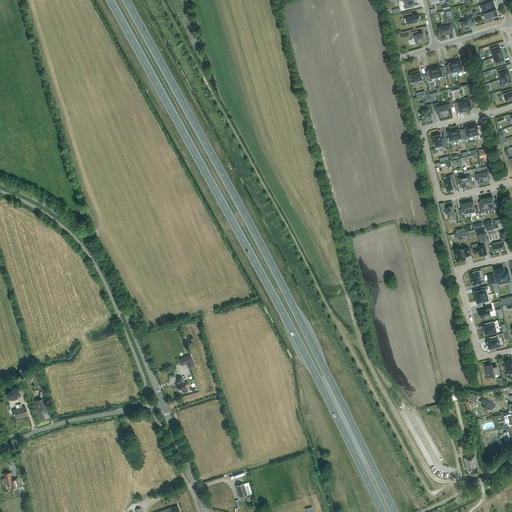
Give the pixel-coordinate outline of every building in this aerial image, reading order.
[(403,0),(403,1),(404,2),(405,2),(405,5),(405,9),(414,7),(413,6),(412,7),(411,4),(416,3),(415,0),(403,0)] [(487,3),(481,5),(484,14),(490,12),(489,8),(495,6),(493,1),(487,3)] [(490,12),(484,14),(487,23),(494,20),(493,20),(492,17),(498,15),(496,10),(490,12)] [(453,32),(452,28),(455,27),(451,11),(445,12),(448,25),(440,28),(441,34),(445,33),(446,34),(449,34),(449,33),(453,32)] [(416,21),(420,20),(419,15),(415,16),(415,15),(413,16),(412,12),(404,14),(405,18),(404,18),(405,24),(408,23),(408,24),(417,22),(416,21)] [(464,21),(460,22),(461,27),(463,26),(464,29),(471,27),(470,24),(473,23),(473,24),(474,24),(472,16),(467,17),(464,21)] [(415,37),(417,43),(421,42),(421,43),(425,42),(423,33),(419,34),(418,31),(411,32),(413,38),(415,37)] [(501,50),(501,48),(498,49),(497,47),(499,46),(490,49),(493,57),(504,54),(502,49),(501,50)] [(502,61),(504,60),(504,58),(505,58),(504,54),(493,57),(494,57),(496,62),(495,63),(496,66),(504,63),(503,63),(502,61)] [(459,60),(454,61),(457,72),(466,70),(464,61),(464,63),(461,63),(461,61),(459,61),(459,60)] [(448,74),(457,72),(454,61),(450,62),(450,63),(449,63),(450,66),(446,67),(446,65),(448,74)] [(439,66),(434,67),(437,77),(442,76),(442,77),(446,76),(444,67),(443,67),(444,69),(441,69),(440,67),(439,67),(439,66)] [(428,81),(432,80),(431,78),(437,77),(434,67),(430,68),(430,69),(429,70),(429,72),(427,73),(426,71),(428,81)] [(500,79),(511,76),(509,71),(508,72),(508,70),(505,71),(505,68),(506,68),(497,71),(500,79)] [(421,75),(421,73),(416,74),(410,75),(412,82),(421,80),(422,81),(426,80),(425,74),(421,75)] [(511,79),(511,78),(511,76),(500,79),(502,84),(501,85),(502,88),(511,85),(510,85),(509,82),(511,82),(511,80),(511,79)] [(506,101),(511,98),(511,91),(511,92),(510,89),(501,92),(503,95),(504,95),(506,101)] [(475,107),(473,98),(469,99),(469,100),(464,102),(466,111),(471,110),(470,109),(472,109),(471,106),(474,106),(475,107)] [(447,104),(443,105),(446,115),(448,115),(452,115),(450,107),(453,106),(452,99),(446,100),(447,104)] [(438,110),(439,117),(444,117),(443,116),(446,115),(443,105),(439,106),(438,102),(433,104),(435,110),(438,110)] [(462,113),(466,111),(464,102),(459,103),(458,102),(455,103),(457,111),(457,110),(460,109),(460,112),(462,111),(462,113)] [(424,117),(425,120),(427,119),(427,120),(432,119),(430,111),(433,111),(431,104),(426,105),(426,108),(422,109),(423,113),(422,113),(423,118),(424,117)] [(471,125),(474,136),(482,134),(480,125),(481,127),(478,128),(477,125),(476,125),(475,124),(471,125)] [(463,129),(465,138),(474,136),(471,125),(467,126),(467,127),(466,128),(466,130),(463,131),(463,129)] [(454,129),(456,140),(465,138),(463,129),(463,131),(460,132),(460,129),(458,129),(458,128),(454,129)] [(450,141),(456,139),(456,140),(454,129),(449,130),(449,131),(448,132),(450,141)] [(443,148),(447,147),(445,140),(442,141),(440,134),(435,135),(436,136),(434,136),(434,140),(435,143),(436,147),(443,145),(443,148)] [(475,168),(472,169),(473,171),(474,177),(477,177),(478,183),(484,181),(482,171),(481,167),(475,169),(475,168)] [(487,170),(482,171),(484,181),(490,180),(489,174),(491,173),(490,167),(487,168),(487,170)] [(474,177),(473,171),(470,172),(469,171),(468,172),(467,175),(464,175),(464,174),(467,185),(472,184),(471,178),(474,177)] [(461,187),(467,185),(464,174),(458,175),(457,173),(454,173),(456,181),(459,181),(461,187)] [(444,180),(446,190),(453,189),(453,187),(456,186),(453,174),(448,176),(449,179),(444,180)] [(494,203),(493,197),(487,198),(490,210),(495,209),(496,210),(499,209),(497,202),(494,203)] [(487,198),(481,199),(483,205),(480,206),(481,213),(484,212),(484,211),(490,210),(487,198)] [(473,201),(467,203),(470,213),(476,212),(476,213),(479,213),(478,207),(475,208),(473,201)] [(470,213),(467,203),(462,204),(463,210),(460,211),(462,217),(465,216),(464,214),(470,213)] [(453,206),(449,207),(449,208),(446,208),(447,211),(446,211),(447,215),(448,215),(449,220),(456,218),(456,222),(459,221),(458,213),(455,214),(453,206)] [(493,244),(492,245),(494,253),(506,250),(504,242),(503,242),(503,241),(493,243),(493,244)] [(479,253),(480,256),(487,254),(484,245),(478,247),(473,248),(475,254),(479,253)] [(455,257),(456,257),(457,261),(465,259),(464,256),(470,255),(468,247),(462,249),(462,247),(454,249),(455,252),(454,253),(455,257)] [(501,269),(496,270),(499,284),(500,284),(499,281),(507,279),(507,282),(510,282),(511,282),(508,270),(507,270),(507,272),(504,272),(503,268),(503,269),(502,270),(501,269)] [(481,270),(472,272),(473,274),(471,274),(473,285),(481,283),(480,278),(483,277),(481,270)] [(482,290),(475,292),(476,297),(476,298),(489,294),(487,289),(488,289),(487,286),(481,287),(482,290)] [(489,294),(476,298),(478,303),(485,301),(485,304),(492,303),(491,299),(490,299),(489,294)] [(511,295),(501,299),(502,304),(511,301),(511,295)] [(485,318),(489,317),(488,316),(491,315),(490,311),(493,310),(491,304),(485,306),(486,309),(479,311),(481,318),(485,317),(485,318)] [(487,326),(484,327),(485,330),(484,330),(485,333),(486,334),(496,332),(494,321),(486,323),(487,326)] [(490,341),(488,341),(489,344),(488,344),(489,349),(492,348),(492,349),(496,348),(496,347),(500,346),(498,339),(497,339),(496,336),(490,337),(490,341)] [(187,357),(185,357),(187,363),(189,368),(191,368),(193,367),(195,366),(190,355),(187,357)] [(485,366),(487,377),(495,376),(494,374),(499,373),(497,367),(493,368),(492,364),(484,366),(485,366)] [(26,389),(23,377),(13,380),(16,392),(26,389)] [(178,385),(177,385),(179,391),(182,389),(182,391),(183,392),(184,392),(185,392),(187,391),(185,385),(189,384),(187,381),(184,382),(182,377),(177,379),(178,382),(179,384),(178,385)] [(41,399),(35,401),(37,408),(38,407),(39,411),(47,409),(44,400),(47,399),(46,393),(43,394),(40,394),(41,399)] [(501,415),(493,416),(496,429),(505,427),(506,432),(509,431),(511,439),(511,438),(511,395),(510,396),(511,399),(511,398),(511,403),(509,404),(510,412),(503,413),(503,412),(501,412),(501,415)] [(485,404),(484,405),(492,410),(495,405),(488,400),(487,401),(483,398),(481,401),(485,404)] [(13,410),(15,419),(28,415),(25,406),(22,407),(21,404),(18,405),(19,408),(13,410)] [(485,451),(485,456),(488,459),(492,457),(493,452),(495,450),(492,447),(490,449),(485,451)] [(474,455),(463,458),(467,472),(465,472),(466,475),(469,474),(469,472),(472,471),(473,474),(478,472),(477,467),(478,466),(475,455),(477,455),(476,448),(471,449),(472,452),(473,452),(474,455)] [(21,481),(18,482),(16,478),(12,480),(10,472),(4,474),(5,478),(3,479),(2,480),(3,483),(5,484),(7,483),(7,486),(11,485),(12,488),(19,486),(19,488),(23,486),(21,481)] [(236,486),(239,497),(247,495),(243,483),(236,486)]
